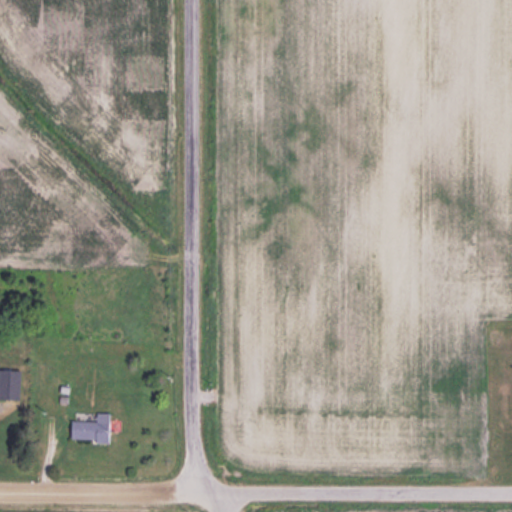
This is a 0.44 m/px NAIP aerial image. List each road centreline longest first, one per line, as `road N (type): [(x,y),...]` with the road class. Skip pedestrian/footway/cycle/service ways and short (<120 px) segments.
road 1 (residential): [(0,494),(511,494)]
road 2 (residential): [(208,494),(193,465),(191,436),(189,0)]
